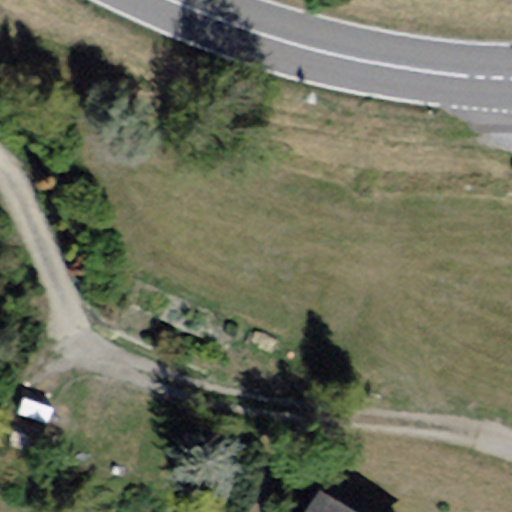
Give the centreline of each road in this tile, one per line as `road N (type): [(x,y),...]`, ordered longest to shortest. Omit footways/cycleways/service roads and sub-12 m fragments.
road 1 (track): [(511,450),(194,395),(111,361),(58,304),(0,175)]
road 2 (secondary): [(172,0),(362,59),(511,76)]
